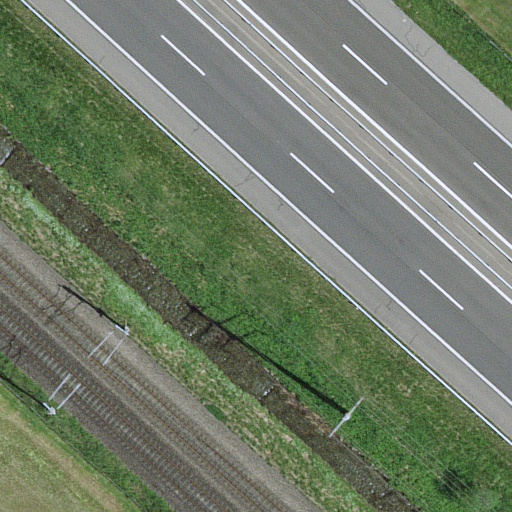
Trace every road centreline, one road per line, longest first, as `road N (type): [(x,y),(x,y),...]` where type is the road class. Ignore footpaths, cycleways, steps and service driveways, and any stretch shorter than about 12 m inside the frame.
road 1 (motorway): [(125,0),(511,355)]
road 2 (motorway): [(511,199),(296,0)]
